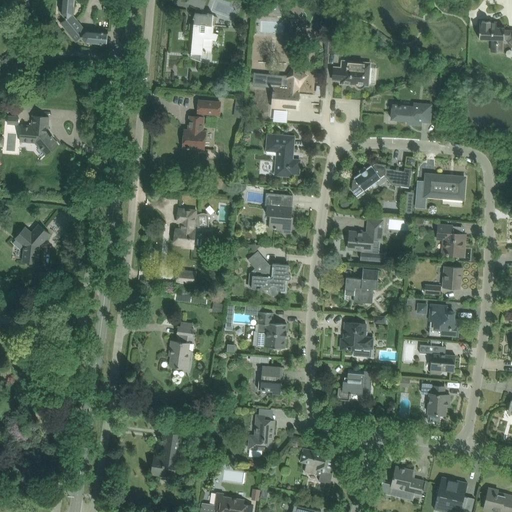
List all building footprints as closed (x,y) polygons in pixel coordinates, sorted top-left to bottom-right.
[(82,32),(77,25),(71,19),(72,6),(73,6),(73,0),(62,0),(62,5),(63,5),(62,13),(66,18),(61,23),(76,41),(81,36),(85,42),(93,42),(93,44),(102,44),(103,43),(107,44),(108,34),(94,32),(94,33),(82,32)] [(204,9),(206,0),(187,0),(187,3),(198,7),(195,13),(195,14),(193,18),(195,19),(194,25),(192,24),(191,30),(194,31),(193,43),(192,43),(191,52),(191,53),(192,53),(201,54),(202,51),(204,51),(204,52),(207,53),(207,51),(210,52),(212,39),(216,40),(218,34),(212,32),(213,25),(215,25),(217,17),(214,16),(214,15),(210,14),(207,13),(203,12),(203,8),(204,9)] [(480,21),(479,39),(492,39),(492,44),(496,44),(498,44),(502,44),(502,39),(505,40),(505,39),(508,39),(510,41),(509,42),(511,45),(511,30),(505,30),(505,28),(497,27),(497,22),(491,22),(491,21),(482,21),(480,21)] [(288,38),(295,39),(296,23),(289,23),(288,38)] [(329,53),(342,54),(343,39),(330,34),(329,53)] [(365,86),(369,86),(370,64),(343,61),(343,65),(342,65),(342,68),(334,67),(333,80),(341,81),(341,84),(356,85),(356,86),(357,87),(358,88),(359,88),(359,89),(360,89),(361,89),(362,89),(363,88),(364,88),(364,87),(365,87),(365,86)] [(265,78),(265,82),(265,87),(275,88),(274,91),(273,92),(274,92),(273,107),(298,109),(299,93),(298,93),(299,85),(300,86),(307,76),(298,70),(294,67),(288,76),(266,74),(266,78),(265,78)] [(423,77),(427,85),(433,83),(430,74),(423,77)] [(229,85),(233,91),(240,87),(236,81),(229,85)] [(220,115),(221,102),(199,100),(198,113),(204,113),(220,115)] [(432,105),(422,104),(414,103),(414,107),(393,105),(392,119),(407,121),(407,124),(415,124),(421,125),(422,122),(430,122),(432,105)] [(243,117),(244,107),(235,106),(235,116),(243,117)] [(182,135),(182,141),(184,143),(183,147),(204,149),(206,131),(203,131),(204,113),(198,113),(198,117),(190,116),(190,124),(189,130),(185,130),(184,134),(182,135)] [(38,142),(46,153),(45,154),(45,155),(58,144),(52,137),(53,137),(52,135),(51,136),(48,132),(45,131),(45,128),(48,128),(49,117),(32,115),(31,125),(22,124),(20,141),(38,142)] [(19,125),(20,117),(9,116),(8,124),(19,125)] [(245,130),(256,131),(256,121),(246,120),(245,130)] [(293,160),(294,149),(295,137),(268,135),(267,150),(278,151),(276,175),(291,176),(292,173),(299,174),(300,160),(293,160)] [(384,175),(385,168),(386,165),(376,164),(373,166),(372,165),(367,168),(365,166),(359,171),(361,173),(354,178),(355,179),(354,180),(353,180),(352,190),(356,195),(363,190),(364,191),(371,186),(373,187),(374,187),(376,186),(377,185),(377,184),(377,183),(376,182),(384,175)] [(405,168),(404,171),(385,168),(384,175),(391,185),(392,185),(403,187),(409,187),(412,169),(405,168)] [(418,181),(416,208),(426,209),(427,196),(464,199),(465,178),(454,177),(454,178),(448,177),(448,176),(427,175),(426,182),(418,181)] [(271,215),(269,228),(282,229),(282,232),(289,233),(289,230),(292,230),(293,221),(291,221),(293,207),(292,207),(293,195),(266,193),(265,206),(268,206),(267,215),(271,215)] [(176,229),(175,244),(182,244),(182,246),(192,247),(194,248),(194,247),(195,235),(196,230),(195,230),(196,224),(198,224),(198,227),(210,227),(209,213),(205,213),(201,213),(201,214),(197,214),(198,219),(196,220),(197,211),(189,210),(179,209),(178,222),(182,222),(181,229),(176,229)] [(415,227),(423,228),(423,219),(415,218),(415,227)] [(381,239),(383,221),(369,220),(368,233),(350,232),(348,249),(364,250),(364,252),(361,252),(361,260),(385,262),(385,261),(384,261),(385,253),(371,252),(371,251),(372,251),(373,238),(381,239)] [(50,234),(42,228),(39,224),(32,232),(26,227),(16,238),(24,246),(23,262),(38,263),(38,256),(39,256),(39,254),(39,246),(50,234)] [(443,255),(464,257),(465,248),(463,247),(463,243),(465,243),(466,234),(452,233),(453,226),(438,225),(437,239),(444,239),(443,255)] [(290,274),(289,274),(290,265),(273,264),(273,265),(270,265),(258,251),(248,260),(258,271),(257,275),(253,275),(252,288),(258,288),(258,289),(262,289),(268,289),(268,291),(268,292),(269,293),(270,294),(271,295),(273,295),(274,295),(276,295),(277,294),(278,293),(279,291),(279,290),(285,291),(286,280),(288,280),(290,280),(290,279),(291,279),(292,278),(292,276),(291,275),(290,274)] [(460,289),(461,278),(462,278),(463,268),(445,266),(443,287),(460,289)] [(346,277),(345,295),(346,295),(355,296),(354,301),(365,302),(372,296),(373,289),(378,289),(379,270),(378,272),(374,271),(364,271),(363,271),(362,279),(346,277)] [(196,284),(197,272),(189,271),(188,283),(196,284)] [(440,294),(441,286),(426,285),(425,293),(440,294)] [(215,302),(213,311),(222,313),(224,304),(215,302)] [(231,330),(234,305),(228,304),(225,329),(231,330)] [(426,313),(427,305),(419,304),(418,312),(426,313)] [(265,312),(266,307),(246,305),(246,315),(255,315),(255,319),(259,320),(257,346),(275,347),(276,349),(281,350),(282,348),(285,348),(287,324),(277,323),(277,322),(273,321),(273,313),(265,312)] [(457,336),(459,319),(454,319),(454,312),(448,312),(448,307),(432,305),(430,328),(442,329),(441,334),(457,336)] [(375,315),(374,323),(385,324),(386,316),(375,315)] [(346,322),(345,331),(344,339),(342,339),(341,349),(354,350),(355,347),(374,349),(374,338),(365,338),(366,324),(346,322)] [(193,338),(194,329),(179,327),(177,335),(179,335),(178,341),(171,340),(169,356),(172,356),(170,367),(189,369),(192,351),(190,350),(191,343),(189,343),(190,337),(193,338)] [(431,361),(430,373),(441,374),(441,371),(454,372),(456,356),(442,354),(442,346),(420,345),(420,353),(434,354),(433,361),(431,361)] [(272,394),(281,394),(282,382),(280,382),(281,376),(282,376),(283,367),(263,366),(262,380),(259,380),(258,390),(273,391),(272,394)] [(372,372),(349,370),(348,382),(343,381),(343,388),(339,388),(338,400),(350,400),(350,395),(351,395),(351,393),(358,393),(359,392),(371,393),(372,372)] [(423,385),(422,393),(430,394),(428,414),(429,414),(429,421),(440,421),(440,414),(445,415),(446,402),(449,402),(450,395),(444,395),(445,387),(423,385)] [(273,439),(273,438),(272,438),(272,434),(274,434),(275,421),(265,420),(265,416),(257,415),(255,436),(250,435),(249,449),(271,451),(272,439),(273,439)] [(174,477),(176,468),(180,434),(177,434),(167,433),(163,457),(155,456),(152,471),(159,472),(158,475),(174,477)] [(304,448),(301,462),(307,463),(305,471),(316,474),(317,469),(322,471),(321,475),(319,481),(325,483),(323,494),(323,492),(328,493),(327,495),(328,495),(330,484),(333,473),(330,473),(335,453),(321,450),(321,452),(304,448)] [(392,483),(389,494),(407,498),(406,499),(413,500),(415,493),(421,494),(424,481),(412,478),(414,470),(408,468),(408,469),(396,466),(392,483)] [(434,509),(445,511),(460,511),(462,509),(464,510),(464,511),(465,511),(471,511),(475,499),(465,496),(468,483),(442,477),(434,509)] [(267,499),(269,489),(263,487),(261,498),(267,499)] [(253,488),(251,499),(259,500),(260,489),(253,488)] [(486,498),(484,509),(496,511),(511,511),(511,496),(505,494),(505,495),(498,494),(499,491),(489,488),(486,498)] [(244,500),(224,497),(225,493),(218,492),(216,505),(202,503),(201,511),(251,511),(253,505),(244,504),(244,500)]
